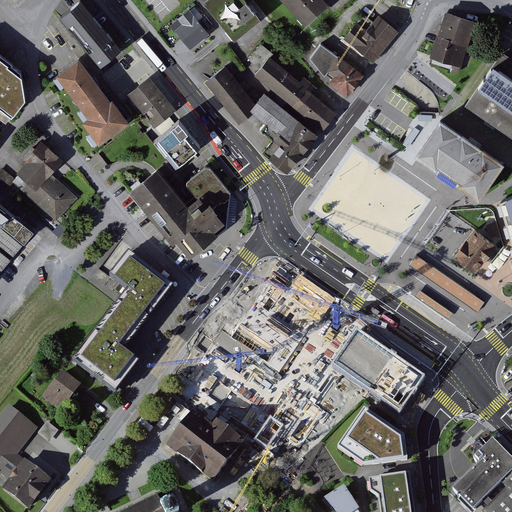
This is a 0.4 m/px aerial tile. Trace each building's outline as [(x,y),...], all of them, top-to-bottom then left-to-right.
[(121,48),(81,0),(71,9),(61,17),(100,65),(121,48)] [(187,2),(185,0),(135,0),(157,27),(187,2)] [(245,0),(206,0),(204,2),(237,40),(262,19),(245,0)] [(328,6),(322,0),(281,0),(307,27),(328,6)] [(211,35),(191,10),(175,23),(195,48),(211,35)] [(478,22),(447,13),(433,55),(464,65),(478,22)] [(382,17),(371,30),(361,21),(347,37),(377,62),(401,33),(382,17)] [(329,76),(343,58),(326,44),(311,62),(329,76)] [(14,64),(0,53),(0,106),(13,116),(26,98),(24,83),(21,71),(21,70),(19,68),(14,64)] [(108,100),(78,56),(56,71),(86,115),(108,100)] [(259,75),(297,107),(312,90),(273,58),(259,75)] [(366,75),(343,58),(329,76),(335,81),(331,86),(348,99),(366,75)] [(511,67),(499,59),(468,103),(511,133),(511,67)] [(209,83),(243,123),(261,108),(227,68),(209,83)] [(446,97),(455,82),(444,76),(435,91),(446,97)] [(176,108),(152,78),(131,94),(156,125),(176,108)] [(312,90),(297,107),(324,129),(339,112),(312,90)] [(80,119),(96,143),(129,121),(112,97),(108,100),(86,115),(80,119)] [(272,98),(258,115),(269,125),(263,131),(274,141),(264,151),(289,173),(320,135),(272,98)] [(510,162),(443,114),(417,151),(451,175),(484,198),(504,169),(510,162)] [(155,137),(178,165),(202,145),(180,117),(155,137)] [(17,172),(28,180),(37,188),(49,172),(62,156),(42,141),(17,172)] [(161,229),(165,225),(190,205),(188,202),(157,165),(128,189),(161,229)] [(197,195),(188,202),(190,205),(165,225),(191,256),(205,245),(208,243),(228,226),(232,191),(211,166),(206,165),(189,180),(188,184),(197,195)] [(17,177),(4,167),(0,171),(0,186),(6,191),(17,177)] [(80,196),(49,172),(37,188),(28,180),(22,188),(62,220),(80,196)] [(511,191),(506,195),(500,197),(511,232),(511,191)] [(0,276),(37,231),(0,201),(0,276)] [(501,245),(477,227),(457,253),(480,272),(501,245)] [(123,348),(174,287),(129,250),(110,274),(127,288),(72,356),(119,394),(144,365),(123,348)] [(486,302),(416,254),(409,265),(478,313),(486,302)] [(279,262),(229,335),(280,369),(329,297),(279,262)] [(453,312),(419,288),(415,294),(448,318),(453,312)] [(420,377),(358,335),(338,364),(401,406),(420,377)] [(210,404),(233,420),(235,416),(252,428),(270,403),(206,358),(189,381),(214,398),(210,404)] [(82,382),(65,370),(46,394),(63,407),(82,382)] [(295,466),(332,413),(294,387),(257,440),(295,466)] [(41,426),(13,404),(0,419),(0,465),(5,470),(41,426)] [(406,437),(365,409),(339,447),(364,465),(409,459),(406,437)] [(219,430),(194,410),(166,446),(214,484),(248,441),(225,422),(219,430)] [(40,433),(52,442),(61,431),(49,421),(40,433)] [(475,511),(511,474),(511,457),(495,440),(477,458),(482,464),(455,491),(475,511)] [(50,477),(26,459),(6,485),(30,504),(50,477)] [(383,511),(416,511),(412,475),(380,480),(383,511)] [(508,489),(483,511),(511,511),(511,477),(505,484),(508,489)] [(361,511),(345,486),(325,499),(337,511),(361,511)] [(179,511),(172,497),(164,501),(161,493),(122,511),(179,511)]
